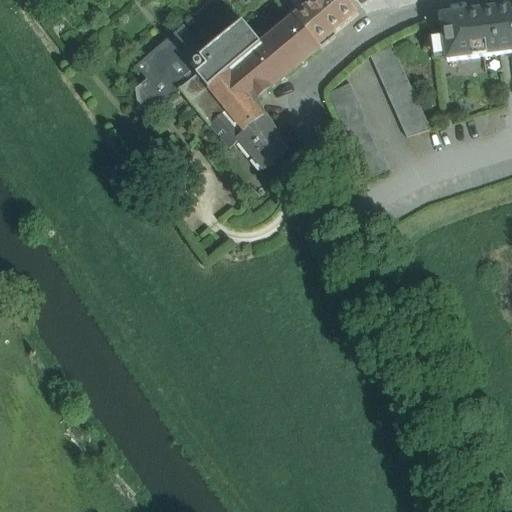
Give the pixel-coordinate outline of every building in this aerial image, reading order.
[(343,0),(297,0),(301,4),(289,14),(294,20),(321,51),(335,40),(333,38),(358,16),(343,0)] [(511,10),(442,20),(448,63),(511,54),(511,10)] [(281,30),(243,25),(206,57),(191,70),(209,92),(231,74),(257,105),(258,104),(321,51),(294,20),(281,30)] [(209,92),(191,70),(206,57),(184,29),(137,69),(148,83),(137,92),(139,103),(145,111),(156,115),(182,94),(210,129),(227,115),(228,114),(209,92)] [(392,52),(370,62),(407,143),(430,133),(392,52)] [(231,74),(209,92),(228,114),(227,115),(245,136),(266,119),(258,104),(257,105),(231,74)] [(350,89),(328,99),(358,164),(380,154),(350,89)] [(227,115),(210,129),(230,152),(241,143),(247,138),(245,136),(227,115)] [(288,156),(266,119),(245,136),(247,138),(241,143),(266,173),(288,156)]
